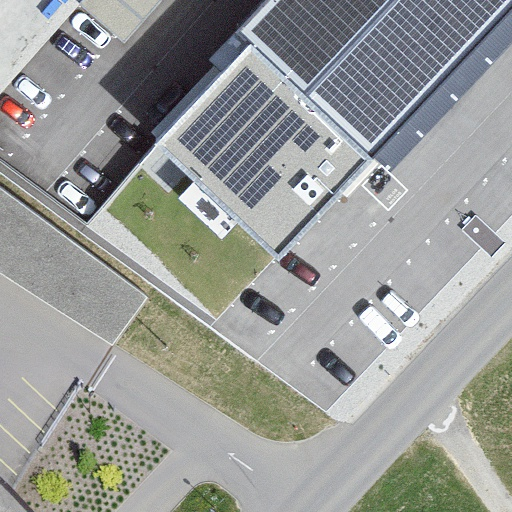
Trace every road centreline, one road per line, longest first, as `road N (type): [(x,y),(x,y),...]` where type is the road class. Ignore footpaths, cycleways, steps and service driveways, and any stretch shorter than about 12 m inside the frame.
road 1 (tertiary): [(511,296),(311,511)]
road 2 (track): [(419,392),(506,511)]
